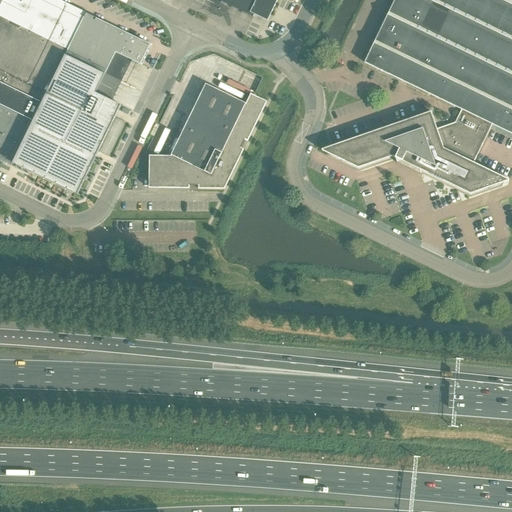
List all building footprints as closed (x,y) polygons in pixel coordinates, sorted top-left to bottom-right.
[(34,120),(13,163),(78,195),(121,105),(112,101),(96,93),(105,75),(105,74),(116,53),(140,65),(150,45),(95,17),(84,12),(58,0),(23,0),(22,3),(16,0),(0,0),(0,93),(2,95),(37,112),(33,120),(34,120)] [(267,20),(276,0),(217,0),(252,17),(254,14),(267,20)] [(511,0),(394,0),(364,62),(400,79),(407,83),(443,100),(462,109),(455,122),(453,123),(450,124),(437,129),(431,111),(328,147),(331,155),(359,168),(393,156),(395,158),(397,163),(403,161),(409,164),(408,166),(411,167),(414,169),(415,167),(418,169),(420,174),(421,174),(419,170),(419,169),(470,194),(500,184),(503,177),(474,162),(492,125),(511,134),(511,0)] [(247,104),(229,95),(206,84),(171,157),(151,156),(150,187),(188,188),(188,185),(199,185),(199,188),(225,189),(243,150),(240,149),(245,139),(247,141),(266,102),(251,95),(247,104)] [(13,163),(34,120),(33,120),(37,112),(2,95),(0,97),(0,159),(12,165),(13,163)]
